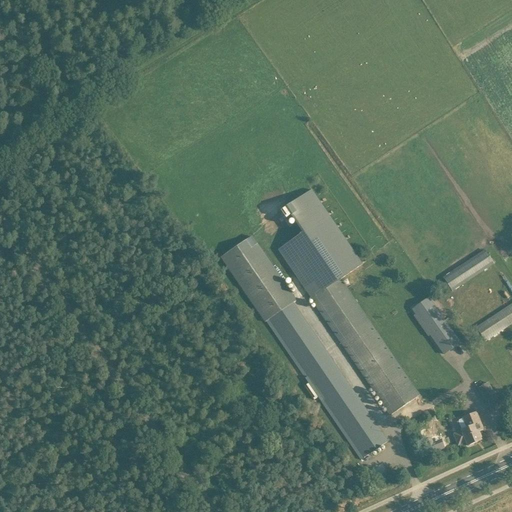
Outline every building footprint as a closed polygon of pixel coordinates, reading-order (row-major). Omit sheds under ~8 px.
[(280,252),(308,293),(309,295),(312,298),(310,300),(390,416),(419,395),(340,279),(340,278),(341,279),(366,262),(365,260),(361,263),(354,253),(358,250),(357,248),(353,251),(346,241),(350,238),(349,236),(344,239),(337,229),(342,226),(340,224),(336,226),(329,216),(333,213),(332,211),(328,214),(321,204),(325,201),(323,199),(319,202),(312,192),(317,189),(316,188),(286,208),(305,235),(280,252)] [(296,301),(288,287),(287,287),(258,244),(253,247),(226,266),(227,268),(230,272),(234,277),(236,280),(239,284),(241,288),(244,293),(247,296),(250,300),(252,304),(255,309),(258,312),(261,316),(263,320),(265,323),(269,320),(364,459),(388,442),(293,303),(296,301)] [(485,251),(443,278),(452,291),(494,264),(485,251)] [(437,345),(443,354),(444,355),(460,344),(461,343),(429,298),(427,299),(412,310),(415,315),(430,336),(437,345)] [(485,342),(511,323),(511,304),(476,328),(485,342)] [(478,389),(491,410),(500,405),(488,383),(478,389)] [(462,431),(454,435),(458,446),(466,442),(468,446),(480,441),(479,438),(480,438),(478,432),(483,430),(476,413),(463,418),(463,419),(467,428),(462,430),(462,431)]
